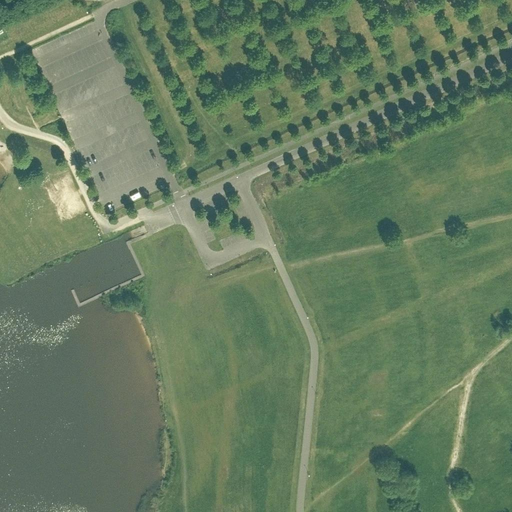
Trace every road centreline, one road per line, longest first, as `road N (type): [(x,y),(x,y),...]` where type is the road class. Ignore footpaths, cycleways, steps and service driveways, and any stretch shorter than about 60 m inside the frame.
road 1 (unclassified): [(239,179),(511,54)]
road 2 (unclassified): [(183,208),(209,262),(265,236),(239,179)]
